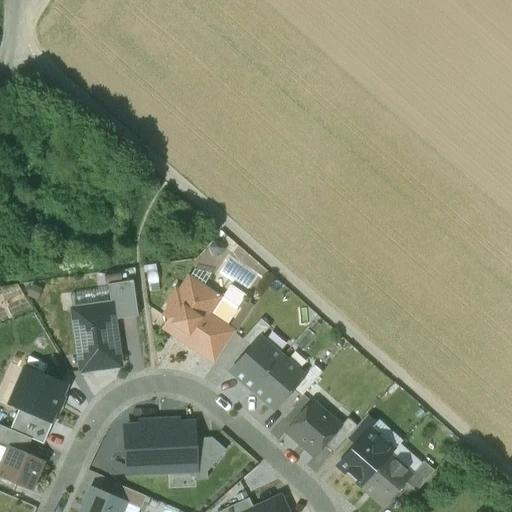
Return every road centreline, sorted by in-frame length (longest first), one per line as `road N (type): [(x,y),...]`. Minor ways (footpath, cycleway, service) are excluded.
road 1 (track): [(9,36),(511,479)]
road 2 (residential): [(323,511),(210,403),(150,384),(99,411),(53,511)]
